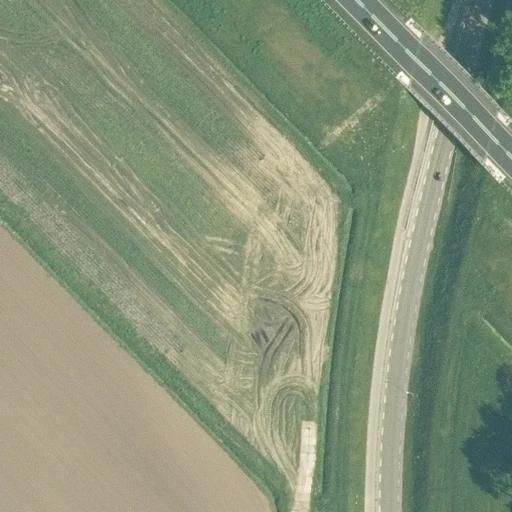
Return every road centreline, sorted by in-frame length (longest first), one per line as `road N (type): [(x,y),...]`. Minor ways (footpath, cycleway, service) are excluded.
road 1 (tertiary): [(389,511),(393,388),(408,289),(479,0)]
road 2 (trunk): [(511,161),(354,0)]
